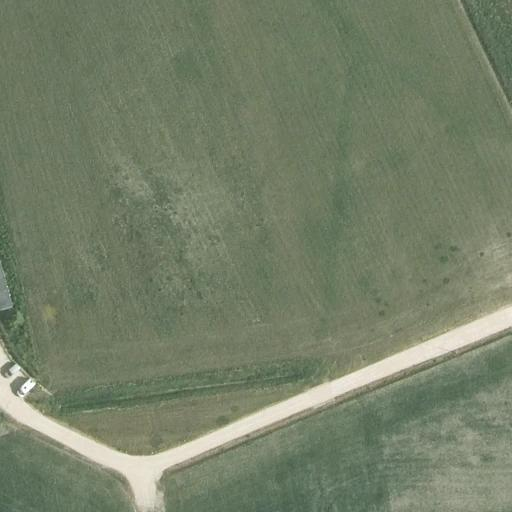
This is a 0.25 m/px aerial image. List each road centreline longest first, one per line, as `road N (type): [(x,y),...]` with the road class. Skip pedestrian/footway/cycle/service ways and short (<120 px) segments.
road 1 (residential): [(144,471),(511,315)]
road 2 (residential): [(144,471),(0,390)]
